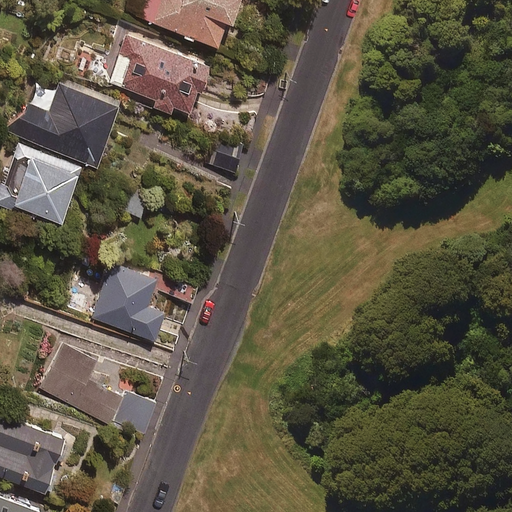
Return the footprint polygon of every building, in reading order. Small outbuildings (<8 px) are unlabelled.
[(234,19),(240,0),(129,0),(127,9),(219,43),(228,17),(234,19)] [(212,63),(126,34),(110,81),(157,96),(154,104),(172,109),(174,102),(192,108),(199,87),(204,89),(212,63)] [(122,99),(62,76),(48,112),(22,102),(11,132),(98,164),(122,99)] [(243,143),(218,136),(211,164),(236,171),(243,143)] [(81,165),(18,143),(0,193),(0,202),(14,207),(16,201),(63,217),(81,165)] [(151,195),(133,188),(124,212),(142,218),(151,195)] [(158,278),(113,262),(94,316),(156,338),(166,310),(148,304),(158,278)] [(200,283),(166,272),(160,290),(194,301),(200,283)] [(89,377),(97,357),(61,343),(41,391),(120,423),(119,424),(144,434),(158,401),(129,390),(127,393),(89,377)] [(66,437),(0,412),(0,473),(46,490),(66,437)] [(44,511),(45,511),(0,495),(0,511),(44,511)]
